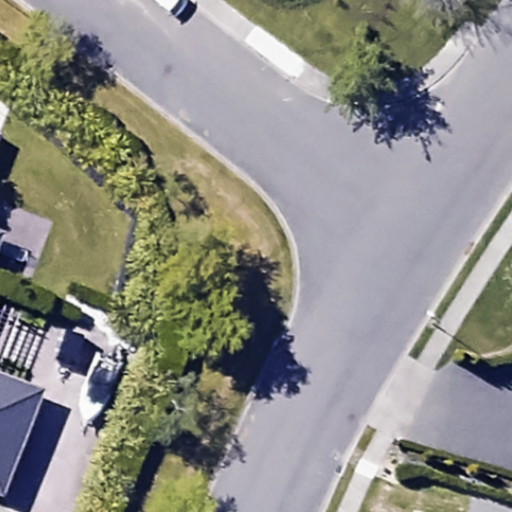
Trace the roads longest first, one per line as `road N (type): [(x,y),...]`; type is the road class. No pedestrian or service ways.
road 1 (residential): [(404,240),(95,0)]
road 2 (residential): [(404,240),(266,511)]
road 3 (residential): [(511,83),(404,240)]
